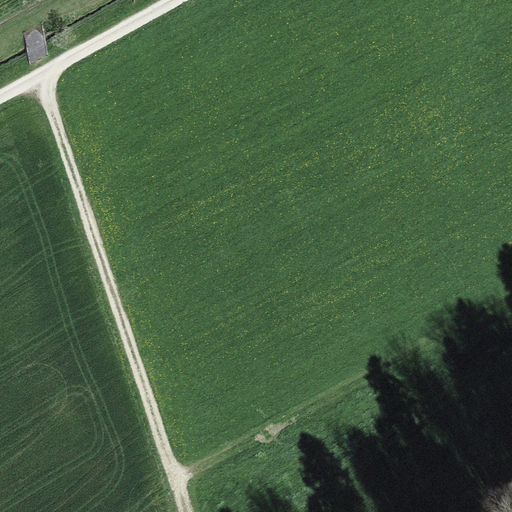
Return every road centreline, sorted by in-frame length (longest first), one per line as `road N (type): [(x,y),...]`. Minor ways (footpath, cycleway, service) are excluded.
road 1 (track): [(511,307),(242,454),(179,479),(39,74)]
road 2 (track): [(0,96),(176,0)]
